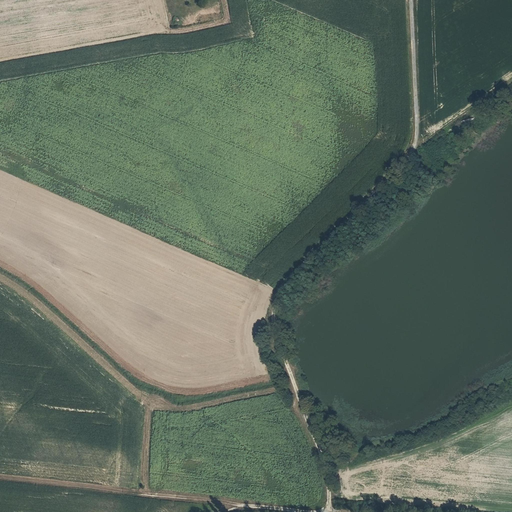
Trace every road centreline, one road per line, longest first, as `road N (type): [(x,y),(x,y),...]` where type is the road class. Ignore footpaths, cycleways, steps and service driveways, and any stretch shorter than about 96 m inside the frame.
road 1 (track): [(412,0),(417,146),(292,279),(276,311),(284,357),(324,453),(334,511)]
road 2 (track): [(286,511),(0,485)]
